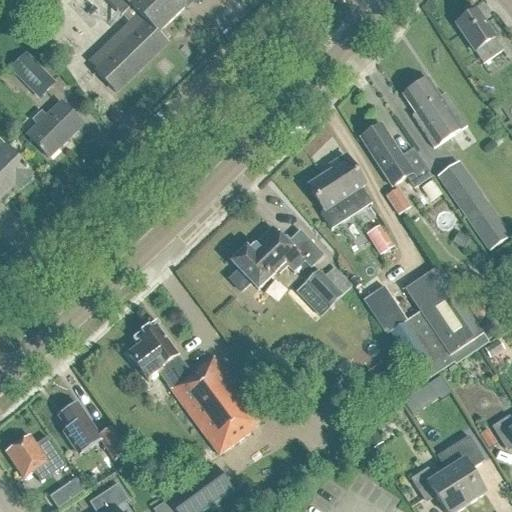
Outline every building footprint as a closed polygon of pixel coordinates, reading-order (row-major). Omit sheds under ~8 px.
[(102,0),(121,18),(122,17),(129,25),(89,64),(96,71),(94,74),(95,74),(114,94),(165,44),(156,35),(183,9),(180,6),(185,0),(102,0)] [(494,39),(475,12),(454,26),(473,53),(481,65),(501,53),(493,40),(494,39)] [(56,85),(26,55),(9,72),(26,90),(39,102),(48,93),(56,85)] [(412,118),(420,129),(434,150),(467,128),(445,95),(439,99),(427,81),(403,97),(416,116),(412,118)] [(59,105),(35,129),(26,138),(47,159),(80,126),(59,105)] [(380,129),(360,142),(392,189),(405,179),(414,191),(432,179),(412,151),(401,159),(380,129)] [(0,197),(7,192),(6,190),(12,184),(18,190),(30,178),(25,173),(26,172),(7,152),(8,151),(0,142),(0,197)] [(345,220),(346,212),(366,199),(361,191),(364,188),(345,159),(329,169),(332,175),(308,190),(324,214),(325,214),(331,222),(338,225),(345,220)] [(458,166),(438,180),(465,220),(489,253),(509,239),(486,205),(458,166)] [(398,216),(409,209),(397,191),(386,198),(398,216)] [(377,224),(363,233),(378,258),(391,249),(377,224)] [(300,234),(291,244),(287,247),(273,232),(249,255),(247,252),(232,266),(240,272),(231,283),(241,294),(250,285),(257,293),(276,275),(278,277),(286,269),(292,276),(304,265),(310,271),(323,258),(306,241),(300,234)] [(458,233),(452,244),(463,250),(469,240),(458,233)] [(304,287),(328,312),(352,289),(334,270),(324,279),(318,273),(304,287)] [(437,270),(407,290),(422,313),(407,323),(384,289),(363,303),(385,337),(389,335),(423,385),(453,365),(455,367),(486,346),(451,294),(453,293),(437,270)] [(253,300),(268,313),(276,304),(260,291),(253,300)] [(478,302),(471,307),(480,320),(487,315),(478,302)] [(212,361),(189,378),(157,334),(126,357),(147,385),(160,376),(167,385),(164,387),(217,459),(224,455),(248,437),(248,435),(260,425),(212,361)] [(498,341),(483,351),(489,360),(504,350),(498,341)] [(439,381),(426,390),(433,403),(446,395),(439,381)] [(74,454),(98,439),(76,407),(58,420),(67,435),(62,437),(74,454)] [(511,421),(510,418),(492,429),(505,449),(511,444),(511,421)] [(100,438),(103,442),(101,443),(114,463),(127,454),(111,430),(100,438)] [(373,431),(363,437),(371,450),(381,444),(373,431)] [(30,440),(6,457),(12,465),(23,481),(33,474),(40,485),(66,468),(46,440),(35,448),(30,440)] [(465,440),(436,459),(446,473),(467,506),(485,495),(470,472),(480,465),(481,464),(465,440)] [(166,505),(171,511),(205,511),(233,492),(214,469),(166,505)] [(458,511),(467,506),(446,473),(435,480),(428,470),(410,482),(423,502),(434,495),(444,511),(458,511)] [(80,492),(71,479),(47,494),(57,508),(80,492)] [(113,511),(128,503),(117,487),(89,505),(92,511),(113,511)]
